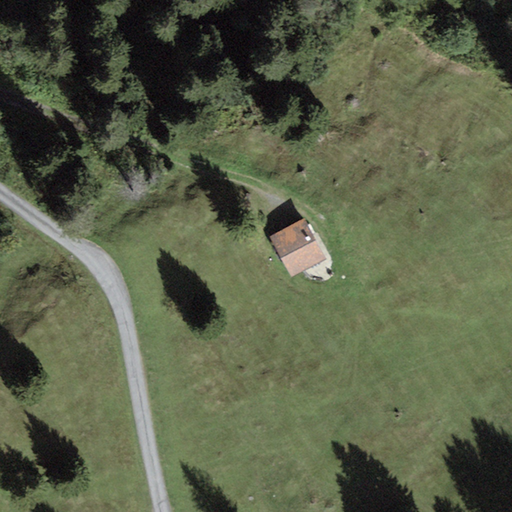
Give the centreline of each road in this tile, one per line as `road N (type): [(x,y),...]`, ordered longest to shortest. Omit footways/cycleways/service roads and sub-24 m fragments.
road 1 (unclassified): [(166,511),(121,298),(93,256),(0,189)]
road 2 (track): [(0,97),(254,185),(289,205)]
